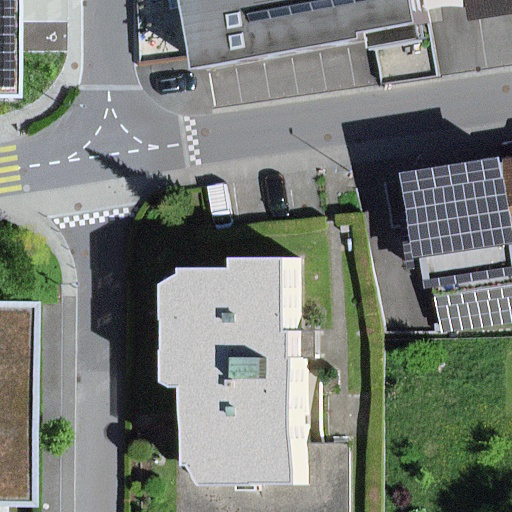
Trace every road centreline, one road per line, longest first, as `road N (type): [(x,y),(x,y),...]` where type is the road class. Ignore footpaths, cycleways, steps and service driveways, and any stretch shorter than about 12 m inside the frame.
road 1 (residential): [(107,156),(511,99)]
road 2 (residential): [(107,156),(101,511)]
road 3 (residential): [(104,0),(107,156)]
